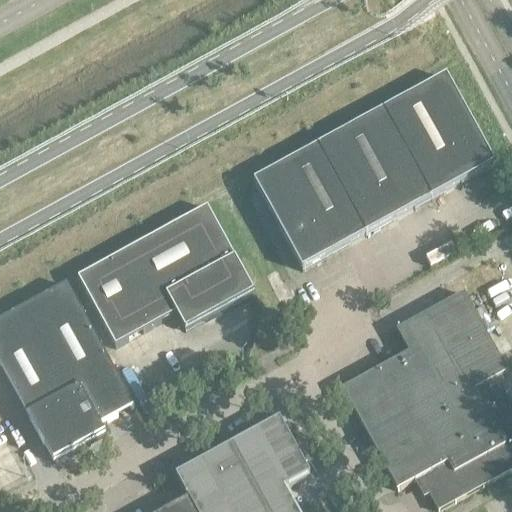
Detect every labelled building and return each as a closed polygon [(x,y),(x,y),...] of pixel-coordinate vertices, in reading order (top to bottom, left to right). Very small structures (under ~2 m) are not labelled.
[(492,173),(444,85),(251,191),(300,278),(347,251),(441,200),(492,173)] [(207,211),(78,282),(116,350),(176,318),(186,334),(255,297),(207,211)] [(109,365),(67,288),(0,324),(0,368),(53,465),(105,436),(100,429),(134,410),(109,365)] [(420,482),(436,511),(443,511),(511,474),(511,409),(478,348),(489,342),(465,296),(398,333),(410,355),(343,393),(398,494),(420,482)] [(176,480),(189,504),(193,511),(295,511),(284,492),(310,478),(279,424),(176,480)]
